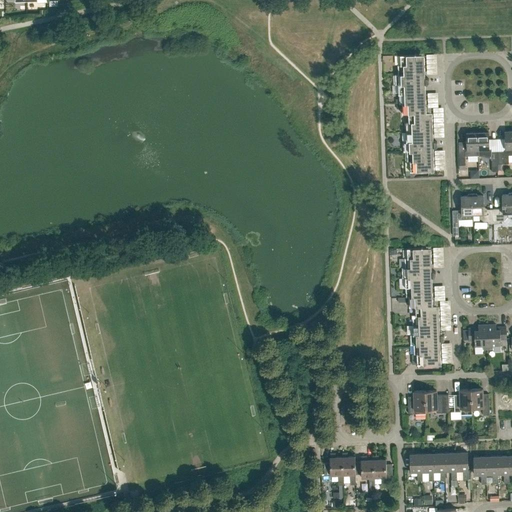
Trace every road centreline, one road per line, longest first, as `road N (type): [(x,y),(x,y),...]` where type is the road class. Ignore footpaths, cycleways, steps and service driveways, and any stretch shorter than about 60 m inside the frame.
road 1 (residential): [(511,102),(510,73),(499,58),(463,57),(447,73),(449,118)]
road 2 (residential): [(449,118),(451,182),(511,180)]
